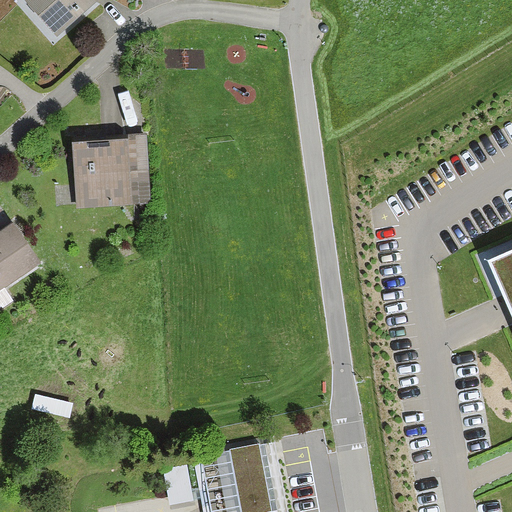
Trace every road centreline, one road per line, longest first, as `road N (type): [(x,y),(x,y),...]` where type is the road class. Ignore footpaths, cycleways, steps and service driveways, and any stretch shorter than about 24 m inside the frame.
road 1 (residential): [(367,511),(298,23)]
road 2 (residential): [(0,149),(124,36),(166,10),(298,23)]
